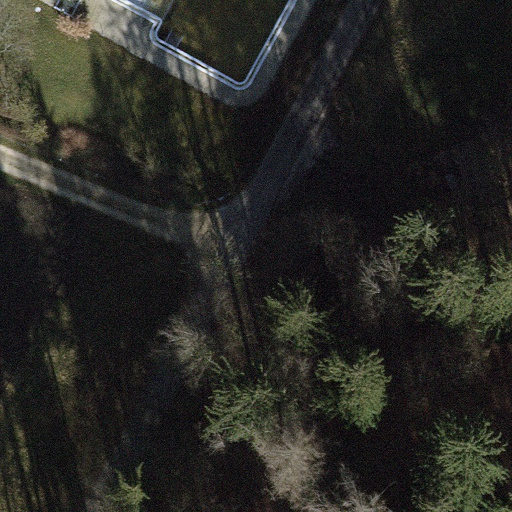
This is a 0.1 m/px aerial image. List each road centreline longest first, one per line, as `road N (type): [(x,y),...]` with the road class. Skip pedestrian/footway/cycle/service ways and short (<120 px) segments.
road 1 (track): [(86,511),(371,0)]
road 2 (track): [(236,249),(0,152)]
